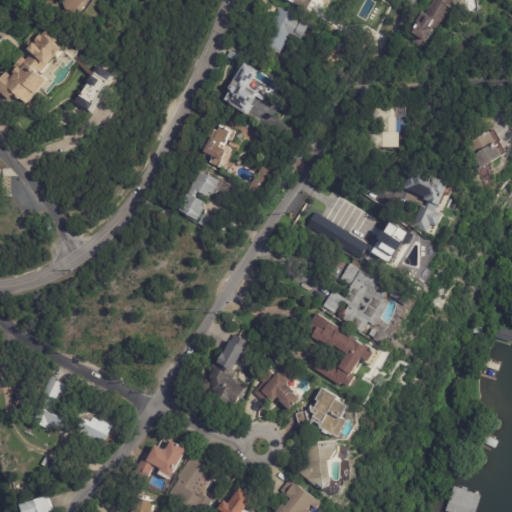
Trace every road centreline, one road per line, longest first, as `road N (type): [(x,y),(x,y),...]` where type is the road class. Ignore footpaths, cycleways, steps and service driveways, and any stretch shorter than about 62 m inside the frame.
road 1 (residential): [(70,511),(156,403),(412,0)]
road 2 (tertiary): [(0,286),(31,284),(82,258),(148,183),(226,0)]
road 3 (residential): [(0,305),(13,324),(156,403)]
road 4 (residential): [(511,65),(486,78),(363,85)]
road 5 (residential): [(82,258),(0,154)]
